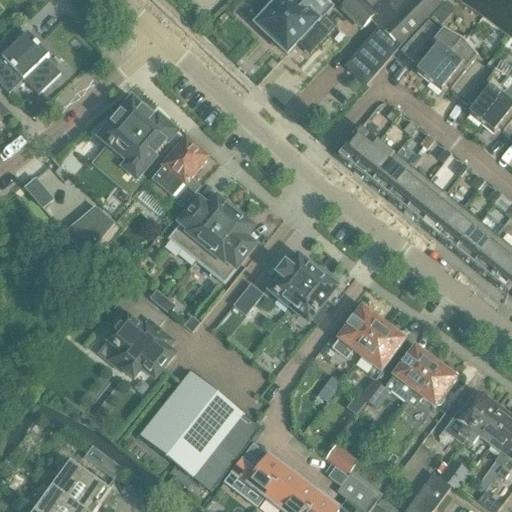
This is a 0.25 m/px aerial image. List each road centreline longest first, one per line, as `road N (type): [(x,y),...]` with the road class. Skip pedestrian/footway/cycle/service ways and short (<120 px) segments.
road 1 (residential): [(511,189),(396,90),(375,92),(305,174)]
road 2 (residential): [(511,337),(305,174)]
road 3 (residential): [(0,173),(161,40)]
road 4 (residential): [(305,174),(161,40)]
